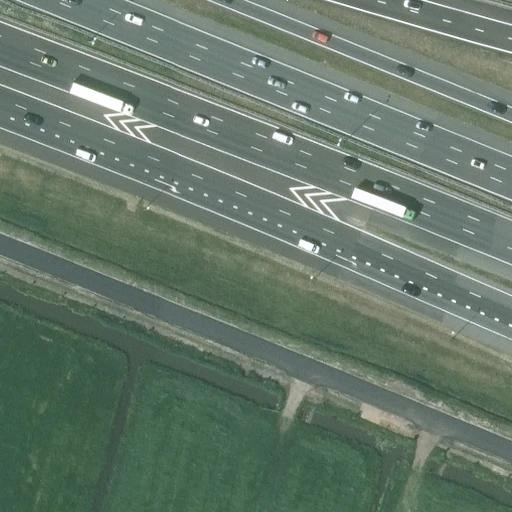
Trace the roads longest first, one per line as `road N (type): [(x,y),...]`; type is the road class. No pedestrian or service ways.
road 1 (motorway): [(0,109),(511,318)]
road 2 (unclassified): [(511,457),(0,252)]
road 3 (motorway): [(0,45),(511,243)]
road 4 (motorway): [(511,180),(64,0)]
road 5 (motorway): [(511,118),(217,0)]
road 6 (motorway): [(511,40),(365,0)]
